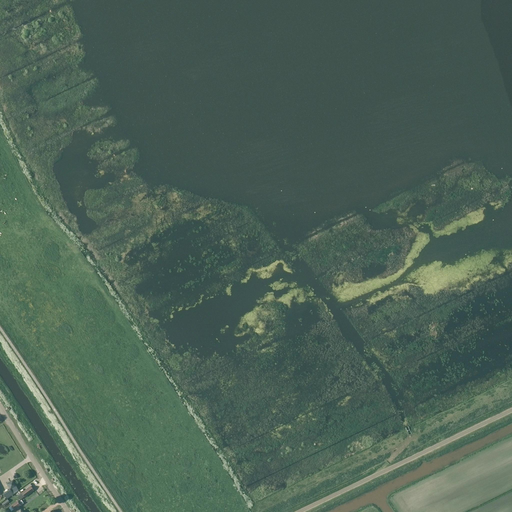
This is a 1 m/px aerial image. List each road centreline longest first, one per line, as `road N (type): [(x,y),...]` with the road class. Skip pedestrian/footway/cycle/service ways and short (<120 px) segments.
road 1 (unclassified): [(300,511),(511,410)]
road 2 (track): [(376,475),(410,439),(511,389)]
road 3 (tertiary): [(67,511),(0,407)]
